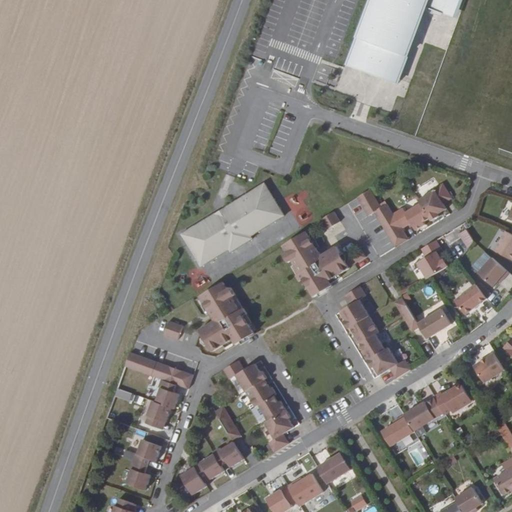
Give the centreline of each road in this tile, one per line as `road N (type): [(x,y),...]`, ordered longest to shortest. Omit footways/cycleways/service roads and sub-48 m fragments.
road 1 (tertiary): [(53,511),(148,245),(248,0)]
road 2 (residential): [(482,171),(469,211),(322,304),(380,398)]
road 3 (residential): [(316,436),(257,347),(207,368),(157,511)]
road 4 (residential): [(306,109),(482,171)]
road 5 (residential): [(380,398),(511,309)]
road 6 (residential): [(195,511),(316,436)]
